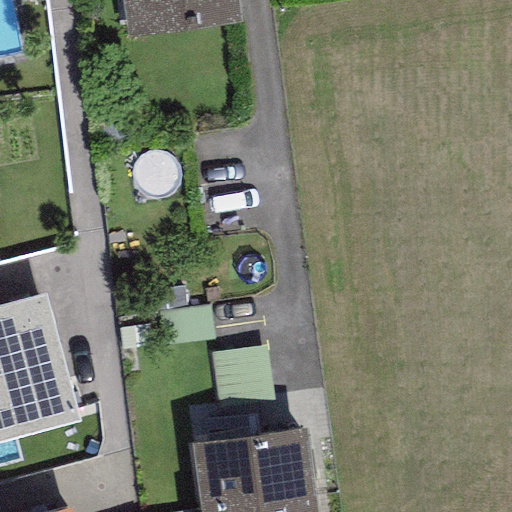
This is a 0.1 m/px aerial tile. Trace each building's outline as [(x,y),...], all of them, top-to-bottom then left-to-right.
[(240,9),(239,0),(123,0),(126,23),(240,9)] [(55,271),(0,284),(0,440),(91,418),(55,271)] [(200,496),(317,482),(308,409),(192,423),(200,496)] [(320,511),(317,482),(200,496),(193,497),(195,511),(320,511)] [(77,511),(70,487),(0,507),(0,511),(77,511)]
